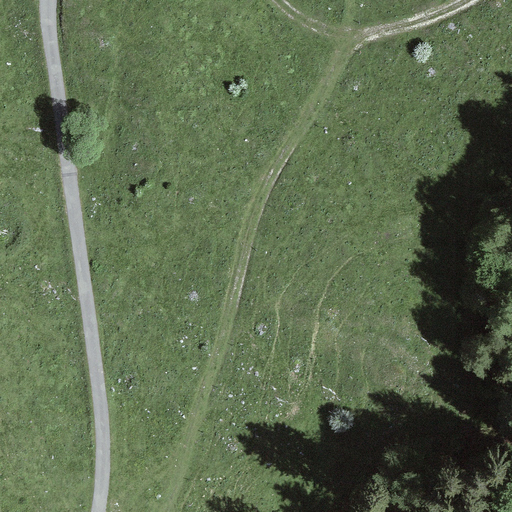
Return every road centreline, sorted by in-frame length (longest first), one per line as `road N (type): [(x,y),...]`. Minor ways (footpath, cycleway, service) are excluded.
road 1 (unclassified): [(46,0),(100,413),(97,511)]
road 2 (track): [(280,0),(344,35),(427,27),(481,0)]
